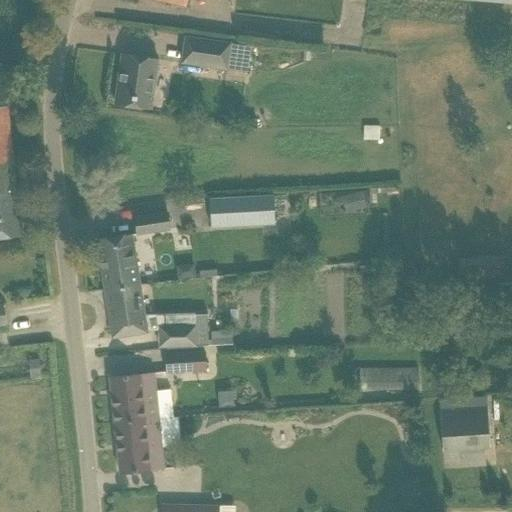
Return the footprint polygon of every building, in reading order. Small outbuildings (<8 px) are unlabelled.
[(181,63),(226,70),(230,43),(185,37),(181,63)] [(114,104),(150,109),(157,59),(122,54),(114,104)] [(0,238),(22,236),(6,106),(0,106),(0,238)] [(256,120),(239,120),(239,129),(256,128),(256,120)] [(361,192),(342,197),(346,212),(365,207),(361,192)] [(272,195),(209,199),(211,228),(274,224),(272,195)] [(134,216),(136,234),(170,229),(167,211),(134,216)] [(158,347),(165,347),(202,345),(208,344),(206,313),(194,314),(194,312),(145,313),(132,234),(96,240),(112,338),(148,332),(148,331),(158,330),(158,347)] [(473,256),(474,282),(505,281),(504,255),(473,256)] [(442,337),(472,337),(472,314),(442,314),(442,337)] [(202,345),(165,347),(166,352),(165,352),(166,373),(207,370),(205,350),(202,350),(202,345)] [(359,368),(359,389),(367,389),(417,389),(417,368),(367,368),(359,368)] [(119,474),(164,469),(154,373),(109,377),(119,474)] [(443,450),(490,447),(486,397),(440,400),(443,450)]
